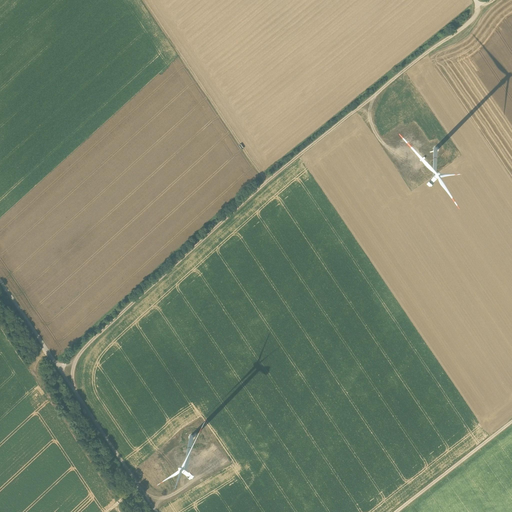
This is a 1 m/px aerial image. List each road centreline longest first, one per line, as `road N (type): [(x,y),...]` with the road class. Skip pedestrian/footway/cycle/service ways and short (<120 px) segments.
road 1 (track): [(268,183),(493,0)]
road 2 (track): [(268,183),(62,369)]
road 3 (track): [(144,0),(268,183)]
road 4 (track): [(396,511),(511,421)]
road 5 (track): [(62,369),(139,484)]
